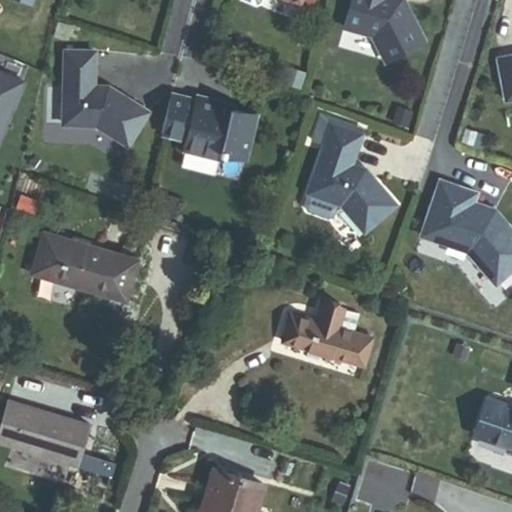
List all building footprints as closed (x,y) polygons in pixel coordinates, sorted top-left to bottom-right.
[(424,40),(403,0),(350,0),(343,27),(372,35),(385,61),(424,40)] [(93,86),(94,51),(65,50),(62,123),(95,125),(126,144),(147,111),(107,86),(93,86)] [(511,54),(497,57),(505,99),(511,97),(511,54)] [(301,89),(306,74),(289,68),(284,82),(301,89)] [(0,128),(20,81),(0,72),(0,128)] [(245,157),(254,116),(218,107),(219,101),(197,96),(195,100),(172,94),(163,134),(186,140),(183,149),(219,159),(221,151),(245,157)] [(410,127),(415,112),(398,107),(393,121),(410,127)] [(332,215),(336,202),(340,204),(364,231),(395,204),(374,179),(373,181),(364,171),(365,169),(351,163),(361,134),(331,123),(333,118),(321,114),(312,140),(324,145),(307,192),(308,192),(304,205),(306,210),(327,217),(332,215)] [(331,123),(361,134),(363,129),(333,118),(331,123)] [(511,268),(511,229),(495,209),(473,202),(476,193),(440,180),(421,235),(467,251),(495,283),(511,268)] [(125,301),(136,261),(44,233),(32,274),(125,301)] [(372,339),(353,333),(358,314),(322,304),(316,322),(290,315),(282,342),(364,367),(372,339)] [(372,339),(377,320),(358,314),(353,333),(372,339)] [(511,447),(511,409),(486,400),(474,434),(511,447)] [(0,427),(0,442),(76,465),(88,426),(8,402),(0,427)] [(233,511),(234,511),(235,511),(255,511),(263,485),(214,471),(203,509),(213,511),(233,511)]
